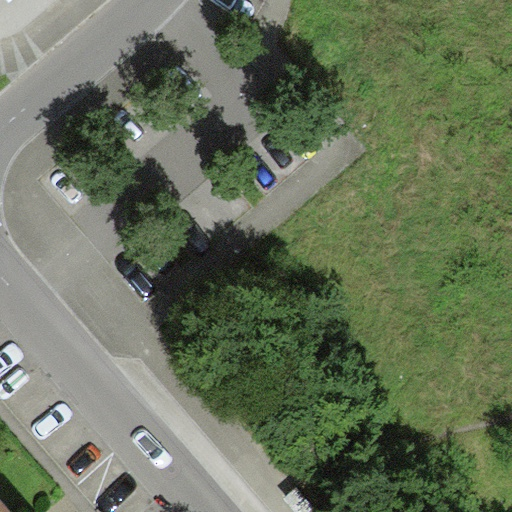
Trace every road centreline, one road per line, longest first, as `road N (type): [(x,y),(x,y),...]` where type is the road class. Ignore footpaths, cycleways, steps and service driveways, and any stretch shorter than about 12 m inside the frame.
road 1 (residential): [(0,263),(212,511)]
road 2 (residential): [(0,126),(153,0)]
